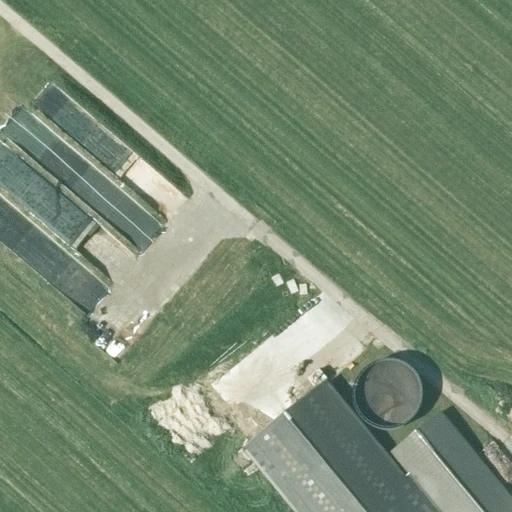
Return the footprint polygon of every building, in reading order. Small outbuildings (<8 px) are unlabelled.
[(50,272),(86,311),(106,292),(70,254),(50,272)] [(177,326),(215,372),(293,308),(254,262),(177,326)] [(32,288),(37,278),(24,271),(19,280),(32,288)] [(147,282),(133,298),(115,282),(89,312),(125,343),(165,298),(147,282)] [(387,386),(386,394),(396,395),(398,376),(399,362),(377,360),(374,384),(387,386)] [(437,511),(407,474),(404,476),(325,381),(240,450),(290,511),(437,511)] [(511,511),(511,499),(439,412),(390,453),(407,474),(437,511),(511,511)]
